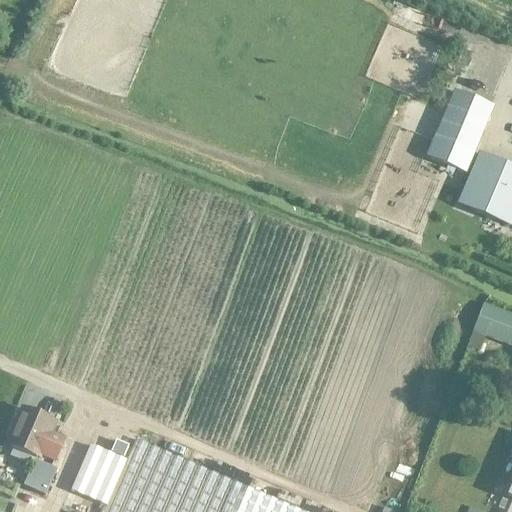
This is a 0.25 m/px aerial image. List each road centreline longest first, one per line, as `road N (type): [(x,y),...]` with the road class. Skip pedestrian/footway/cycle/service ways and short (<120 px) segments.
road 1 (track): [(0,66),(334,198),(369,191)]
road 2 (track): [(342,511),(0,362)]
